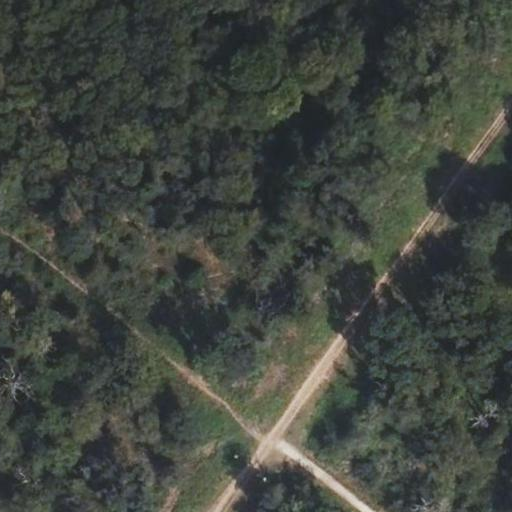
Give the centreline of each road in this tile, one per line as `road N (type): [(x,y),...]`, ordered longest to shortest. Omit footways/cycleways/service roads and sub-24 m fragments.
road 1 (track): [(511,108),(269,448)]
road 2 (track): [(0,241),(269,448)]
